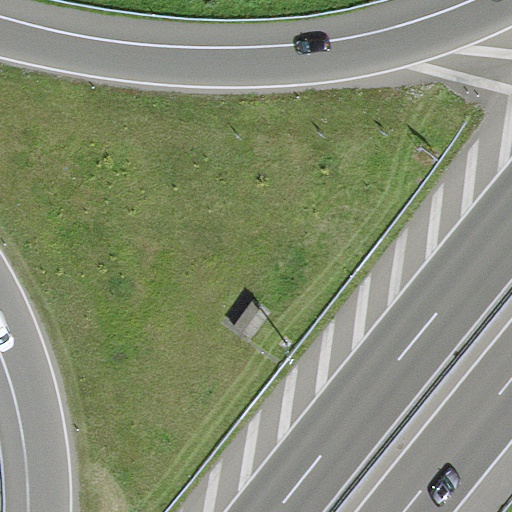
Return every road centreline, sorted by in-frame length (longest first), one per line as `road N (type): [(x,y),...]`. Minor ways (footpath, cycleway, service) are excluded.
road 1 (motorway): [(511,3),(401,46),(309,63),(142,63),(0,35)]
road 2 (motorway): [(511,222),(277,511)]
road 3 (motorway): [(0,298),(40,403),(51,511)]
road 4 (motorway): [(404,511),(511,380)]
